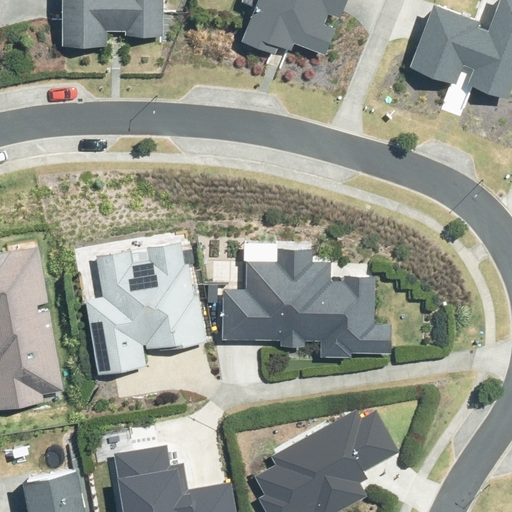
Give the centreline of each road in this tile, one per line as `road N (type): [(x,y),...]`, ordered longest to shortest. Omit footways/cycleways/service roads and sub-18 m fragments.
road 1 (residential): [(507,241),(444,182),(296,138),(131,119),(0,130)]
road 2 (residential): [(445,511),(511,403)]
